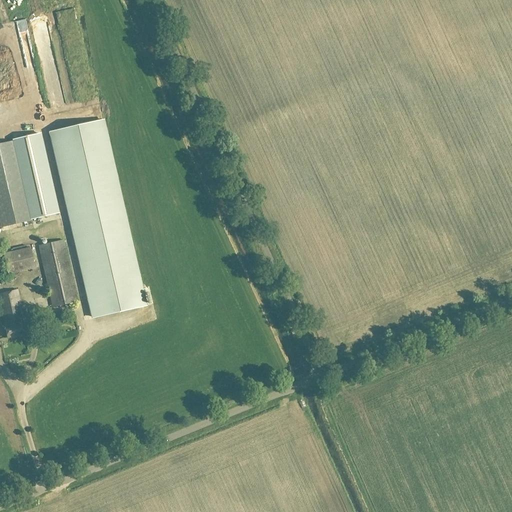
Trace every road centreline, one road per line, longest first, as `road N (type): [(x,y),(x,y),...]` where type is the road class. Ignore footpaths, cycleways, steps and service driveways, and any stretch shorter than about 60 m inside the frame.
road 1 (unclassified): [(323,374),(150,0)]
road 2 (unclassified): [(0,508),(323,374)]
road 3 (unclassified): [(323,374),(511,297)]
